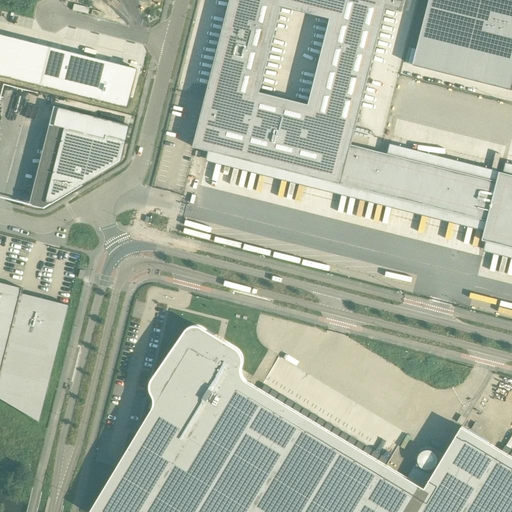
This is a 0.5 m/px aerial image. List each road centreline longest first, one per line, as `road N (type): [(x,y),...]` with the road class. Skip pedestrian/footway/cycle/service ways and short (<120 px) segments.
road 1 (tertiary): [(511,339),(157,248),(121,250)]
road 2 (tertiary): [(130,265),(154,264),(511,357)]
road 3 (tertiary): [(121,250),(104,278),(58,451),(56,497)]
road 4 (tertiary): [(56,497),(130,265)]
road 5 (unclassified): [(170,45),(141,163),(94,201)]
road 6 (unclassified): [(49,13),(170,45)]
